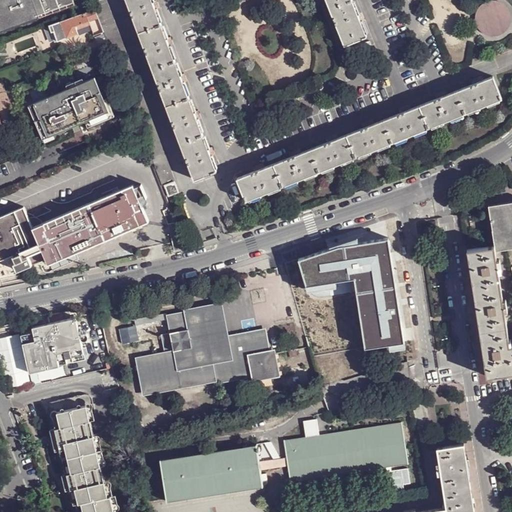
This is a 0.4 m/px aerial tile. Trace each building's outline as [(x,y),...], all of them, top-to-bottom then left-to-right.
[(0,0),(0,29),(37,16),(37,13),(72,0),(0,0)] [(72,0),(37,13),(37,16),(73,3),(72,0)] [(104,30),(109,43),(133,108),(143,133),(158,173),(163,186),(166,185),(176,181),(107,0),(92,0),(95,7),(104,30)] [(128,0),(195,179),(217,170),(153,0),(128,0)] [(327,0),(345,45),(367,37),(352,0),(327,0)] [(502,8),(496,6),(493,6),(487,7),(483,11),(480,16),(479,21),(481,26),(484,31),(485,33),(490,35),(496,36),(501,34),(505,31),(508,27),(509,21),(509,16),(506,11),(502,8)] [(90,20),(95,33),(104,30),(95,7),(60,20),(52,23),(50,23),(56,40),(67,36),(78,31),(76,24),(90,20)] [(95,33),(93,34),(99,46),(109,43),(104,30),(95,33)] [(67,87),(34,101),(48,134),(85,119),(108,109),(104,98),(94,75),(84,79),(67,87)] [(66,83),(67,87),(84,79),(82,76),(66,83)] [(501,99),(493,76),(238,178),(246,200),(501,99)] [(10,87),(14,85),(12,78),(0,83),(1,86),(3,90),(10,87)] [(0,106),(16,99),(10,87),(3,90),(0,91),(0,106)] [(108,109),(85,119),(87,125),(114,113),(106,96),(104,98),(108,109)] [(48,134),(34,101),(28,103),(42,137),(48,134)] [(142,134),(136,137),(140,147),(146,144),(142,134)] [(131,139),(125,141),(129,151),(135,149),(131,139)] [(163,186),(158,173),(153,175),(167,212),(172,210),(163,186)] [(179,191),(176,181),(166,185),(170,195),(179,191)] [(150,219),(134,182),(33,224),(24,204),(0,213),(0,257),(40,241),(49,262),(150,219)] [(495,243),(496,248),(506,246),(511,245),(511,199),(490,203),(495,243)] [(333,240),(294,252),(306,288),(357,280),(368,349),(411,343),(393,236),(333,240)] [(497,258),(496,248),(495,243),(470,247),(468,247),(487,374),(511,370),(511,337),(510,338),(506,310),(509,310),(506,297),(504,297),(499,269),(502,269),(501,257),(497,258)] [(146,393),(236,375),(230,339),(223,305),(169,315),(174,333),(163,335),(167,352),(139,358),(146,393)] [(83,347),(77,317),(33,327),(36,340),(24,342),(30,373),(61,366),(58,353),(83,347)] [(353,323),(306,335),(317,377),(364,365),(353,323)] [(230,339),(236,375),(252,372),(255,381),(282,375),(277,349),(267,350),(264,334),(230,339)] [(316,399),(324,396),(321,387),(313,390),(316,399)] [(115,511),(112,496),(109,496),(87,406),(94,404),(93,400),(90,396),(86,394),(50,402),(56,428),(61,451),(67,475),(71,490),(74,505),(77,504),(78,511),(115,511)] [(140,417),(132,418),(135,435),(144,434),(140,417)] [(285,440),(287,456),(288,462),(291,479),(410,460),(404,421),(285,440)] [(61,451),(56,428),(51,430),(56,452),(61,451)] [(475,511),(465,442),(439,445),(441,460),(437,461),(439,474),(443,473),(447,501),(443,501),(444,507),(417,511),(417,508),(404,509),(404,511),(475,511)] [(260,467),(260,460),(258,450),(261,449),(260,446),(258,446),(257,444),(160,459),(167,499),(263,483),(260,467)] [(287,456),(260,460),(260,467),(288,462),(287,456)] [(387,470),(389,489),(411,487),(410,468),(387,470)]
